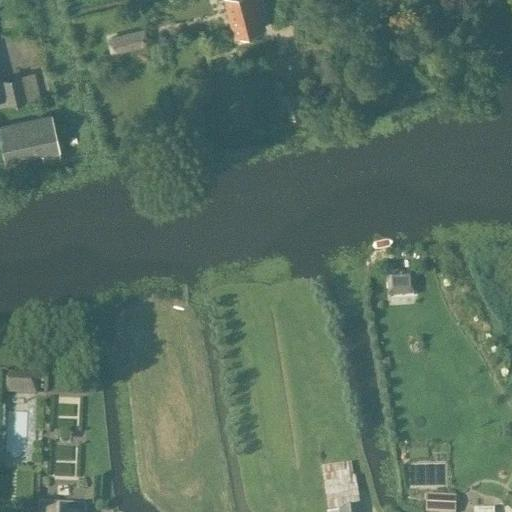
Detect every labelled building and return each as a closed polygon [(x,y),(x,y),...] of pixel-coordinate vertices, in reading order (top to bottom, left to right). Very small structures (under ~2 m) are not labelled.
[(225,0),(235,37),(251,33),(241,0),(225,0)] [(241,0),(251,33),(266,29),(258,0),(241,0)] [(134,33),(110,39),(114,53),(138,47),(134,33)] [(24,102),(18,75),(0,79),(0,81),(6,106),(24,102)] [(316,108),(329,105),(326,89),(308,93),(310,103),(315,102),(316,108)] [(51,115),(0,126),(0,145),(4,164),(41,156),(43,164),(60,160),(51,115)] [(426,496),(425,511),(456,511),(457,497),(426,496)]
